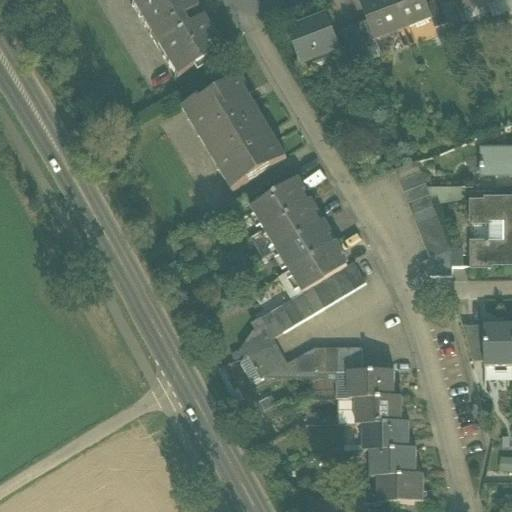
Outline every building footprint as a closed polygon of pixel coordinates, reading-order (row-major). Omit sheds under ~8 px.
[(143,0),(133,6),(177,79),(223,52),(203,19),(188,28),(182,19),(198,10),(191,0),(143,0)] [(375,43),(404,32),(391,0),(378,0),(360,7),(366,25),(374,44),(375,43)] [(424,0),(391,0),(404,32),(431,21),(433,21),(428,8),(424,0)] [(451,0),(448,0),(440,3),(449,27),(462,22),(463,22),(461,15),(458,17),(451,0)] [(461,15),(488,5),(485,0),(451,0),(458,17),(461,15)] [(511,0),(500,0),(488,5),(492,16),(494,22),(511,14),(511,0)] [(435,33),(449,27),(440,3),(428,8),(433,21),(431,21),(435,33)] [(461,15),(463,22),(462,22),(464,26),(492,16),(488,5),(461,15)] [(288,36),(300,67),(338,53),(339,52),(334,37),(327,21),(288,36)] [(449,27),(454,41),(467,36),(464,26),(462,22),(449,27)] [(366,25),(356,29),(365,53),(378,48),(375,43),(374,44),(366,25)] [(449,27),(435,33),(441,46),(454,41),(449,27)] [(366,55),(365,53),(356,29),(334,37),(339,52),(338,53),(342,64),(366,55)] [(365,53),(366,55),(369,65),(383,60),(379,48),(378,48),(365,53)] [(184,112),(209,153),(263,120),(239,80),(184,112)] [(288,161),(263,120),(209,153),(233,194),(288,161)] [(483,179),(511,178),(511,152),(483,153),(483,168),(481,168),(481,172),(483,172),(483,179)] [(395,173),(400,185),(422,176),(418,165),(395,173)] [(271,185),(277,195),(297,183),(298,183),(292,173),(271,185)] [(426,187),(422,176),(400,185),(404,196),(426,187)] [(251,211),(265,233),(308,206),(303,199),(306,197),(298,183),(297,183),(277,195),(251,211)] [(431,198),(426,187),(404,196),(408,207),(431,198)] [(435,209),(431,198),(408,207),(413,218),(435,209)] [(507,246),(491,246),(488,246),(488,247),(473,248),(473,259),(473,270),(492,270),(492,267),(511,266),(511,202),(487,203),(487,206),(472,206),(473,226),(491,226),(490,223),(507,223),(507,246)] [(265,233),(277,254),(321,228),(316,219),(319,218),(311,205),(308,206),(265,233)] [(439,221),(435,209),(413,218),(417,229),(439,221)] [(444,232),(439,221),(417,229),(421,240),(444,232)] [(491,226),(491,246),(507,246),(507,223),(490,223),(491,226)] [(277,254),(290,275),(334,249),(329,241),(331,239),(329,234),(324,226),(321,228),(277,254)] [(448,243),(444,232),(421,240),(426,252),(448,243)] [(453,254),(448,243),(426,252),(430,263),(453,254)] [(336,247),(334,249),(290,275),(303,297),(313,291),(323,285),(334,278),(344,272),(347,271),(342,262),(344,261),(336,247)] [(453,275),(453,254),(430,263),(427,264),(432,279),(453,278),(453,275)] [(347,271),(344,272),(356,293),(366,287),(354,266),(347,271)] [(344,272),(334,278),(346,299),(356,293),(344,272)] [(334,278),(323,285),(336,305),(346,299),(334,278)] [(323,285),(313,291),(325,311),(336,305),(323,285)] [(303,297),(315,318),(325,311),(313,291),(303,297)] [(303,297),(292,303),(305,324),(315,318),(303,297)] [(292,303),(282,309),(295,330),(305,324),(292,303)] [(282,309),(272,316),(284,336),(295,330),(282,309)] [(272,316),(262,322),(273,343),(284,336),(272,316)] [(276,349),(273,343),(262,322),(257,324),(235,353),(249,360),(268,352),(278,352),(276,349)] [(485,371),(511,370),(511,328),(485,329),(485,334),(485,364),(485,371)] [(465,334),(474,364),(485,364),(485,334),(465,334)] [(349,375),(351,375),(350,351),(338,352),(339,376),(349,375)] [(362,351),(350,351),(351,375),(363,375),(362,351)] [(261,383),(274,376),(299,376),(315,376),(315,357),(303,359),(288,367),(279,352),(278,352),(268,352),(249,360),(261,383)] [(315,376),(327,376),(326,352),(314,352),(315,357),(315,376)] [(337,376),(339,376),(338,352),(326,352),(327,376),(337,376)] [(242,367),(253,387),(261,383),(249,360),(245,362),(246,365),(242,367)] [(338,402),(349,402),(349,375),(339,376),(337,376),(338,402)] [(349,402),(355,402),(395,402),(395,375),(393,375),(363,376),(363,375),(351,375),(349,375),(349,402)] [(356,428),(362,428),(401,428),(401,402),(395,402),(355,402),(356,428)] [(362,454),(370,454),(408,454),(407,428),(401,428),(362,428),(362,454)] [(370,480),(376,480),(415,480),(415,454),(408,454),(370,454),(370,480)] [(422,480),(415,480),(376,480),(377,508),(422,507),(422,480)]
